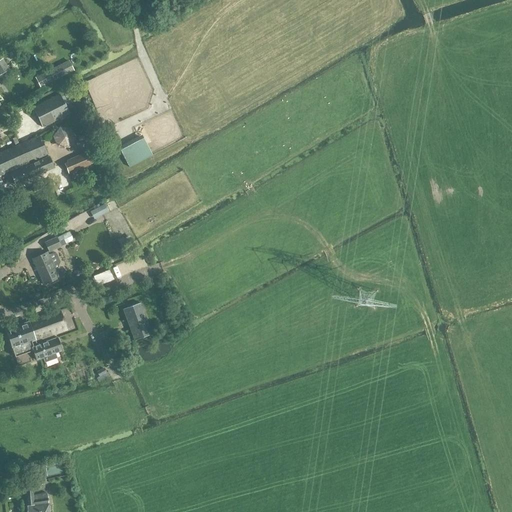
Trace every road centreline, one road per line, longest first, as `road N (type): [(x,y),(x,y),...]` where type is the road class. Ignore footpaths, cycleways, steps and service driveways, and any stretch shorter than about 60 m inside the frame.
road 1 (track): [(0,196),(61,172),(57,153),(99,144),(162,99),(140,50),(135,7)]
road 2 (track): [(111,369),(147,448),(198,511)]
